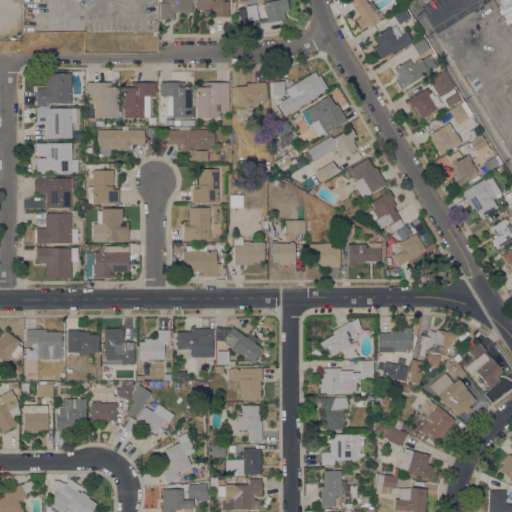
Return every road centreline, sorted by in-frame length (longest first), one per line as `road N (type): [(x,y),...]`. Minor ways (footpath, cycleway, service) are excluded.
road 1 (residential): [(511,335),(481,311),(430,298),(0,299)]
road 2 (residential): [(510,332),(326,36),(313,0)]
road 3 (residential): [(326,36),(242,55),(0,58)]
road 4 (residential): [(5,299),(6,59)]
road 5 (residential): [(290,511),(289,298)]
road 6 (residential): [(127,462),(0,464)]
road 7 (residential): [(455,511),(470,448),(511,408)]
